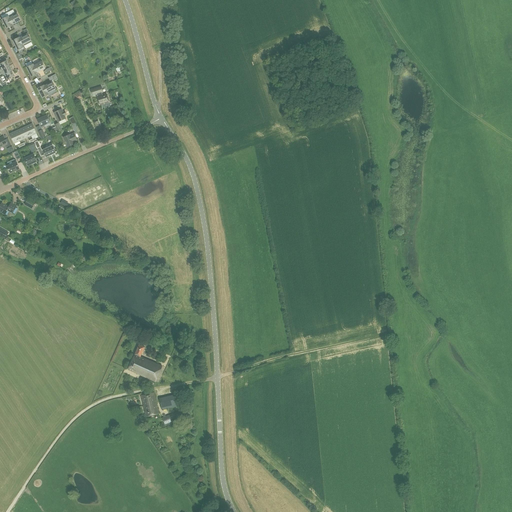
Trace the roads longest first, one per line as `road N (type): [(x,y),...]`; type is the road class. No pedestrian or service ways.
road 1 (tertiary): [(234,511),(221,470),(205,232),(193,176),(161,117)]
road 2 (track): [(7,511),(87,408),(217,377)]
road 3 (track): [(392,333),(217,377)]
road 4 (residential): [(3,189),(161,117)]
road 5 (tertiary): [(161,117),(125,0)]
road 6 (residential): [(0,33),(36,104),(0,126)]
